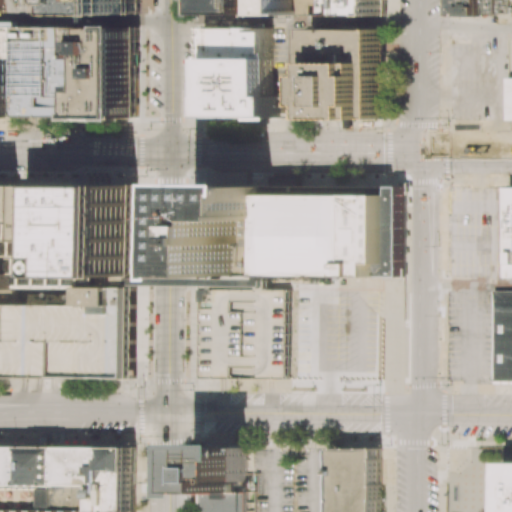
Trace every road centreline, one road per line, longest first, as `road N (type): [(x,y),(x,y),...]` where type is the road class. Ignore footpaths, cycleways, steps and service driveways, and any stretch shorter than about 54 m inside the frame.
road 1 (secondary): [(0,150),(511,154)]
road 2 (tertiary): [(415,511),(419,0)]
road 3 (tertiary): [(170,0),(169,411)]
road 4 (primary): [(511,415),(169,411)]
road 5 (primary): [(169,411),(30,408)]
